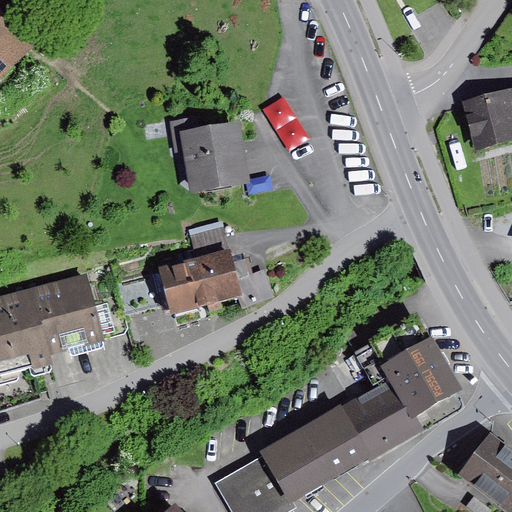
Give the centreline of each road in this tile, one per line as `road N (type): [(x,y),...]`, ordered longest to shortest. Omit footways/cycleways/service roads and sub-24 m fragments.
road 1 (residential): [(420,212),(379,226),(288,305),(207,354),(0,436)]
road 2 (residential): [(358,511),(511,393)]
road 3 (secondary): [(511,371),(457,289),(420,212)]
road 4 (residential): [(381,109),(446,72),(497,0)]
